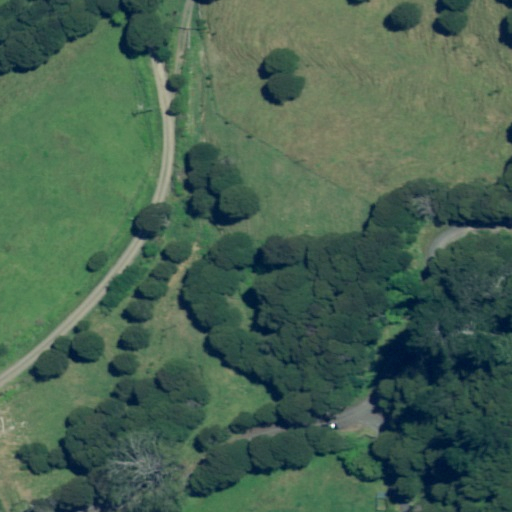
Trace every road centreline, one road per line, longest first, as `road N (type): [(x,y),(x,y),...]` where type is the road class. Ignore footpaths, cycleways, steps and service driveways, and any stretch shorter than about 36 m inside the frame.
road 1 (unclassified): [(98,511),(230,444),(349,399),(437,242),(470,223),(511,218)]
road 2 (unclassified): [(0,379),(90,301),(134,235),(162,149),(160,94),(132,0)]
